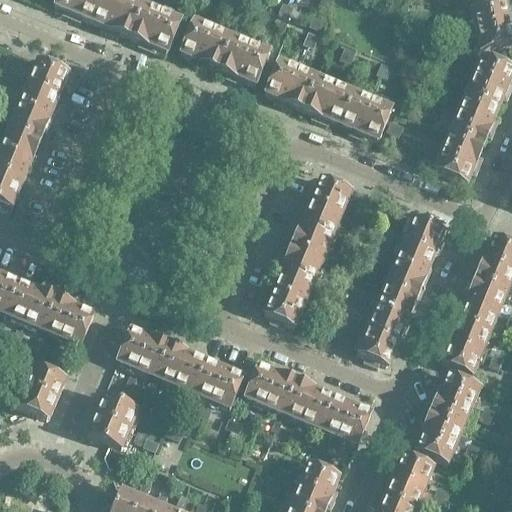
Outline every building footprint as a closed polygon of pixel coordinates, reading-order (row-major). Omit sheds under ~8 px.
[(70,23),(79,0),(57,0),(53,11),(64,15),(62,19),(70,23)] [(91,27),(101,0),(79,0),(70,23),(79,27),(81,22),(91,27)] [(108,39),(123,1),(120,0),(111,0),(110,0),(101,0),(91,27),(101,31),(99,35),(108,39)] [(228,9),(230,3),(221,0),(220,0),(218,5),(228,9)] [(128,42),(141,13),(132,9),(134,5),(123,1),(108,39),(116,42),(118,38),(128,42)] [(225,14),(228,9),(218,5),(216,11),(225,14)] [(288,17),(290,11),(281,7),(278,13),(288,17)] [(511,25),(511,22),(510,17),(506,18),(503,7),(468,16),(473,36),(511,25)] [(145,54),(161,17),(148,11),(146,15),(141,13),(128,42),(138,46),(137,51),(145,54)] [(285,22),(288,17),(278,13),(276,19),(285,22)] [(265,25),(267,19),(258,15),(256,21),(265,25)] [(166,58),(180,25),(161,17),(145,54),(154,58),(155,54),(166,58)] [(437,31),(441,22),(435,20),(431,29),(437,31)] [(263,30),(265,25),(256,21),(253,26),(263,30)] [(320,35),(324,26),(313,22),(309,31),(320,35)] [(442,33),(446,24),(441,22),(437,31),(442,33)] [(196,71),(212,33),(193,25),(179,59),(189,63),(188,67),(196,71)] [(511,47),(511,40),(511,36),(511,35),(511,25),(473,36),(479,56),(511,47)] [(217,75),(229,45),(222,42),(223,38),(212,33),(196,71),(205,74),(207,70),(217,75)] [(314,45),(316,40),(307,36),(305,42),(314,45)] [(312,51),(314,45),(305,42),(302,47),(312,51)] [(234,86),(249,49),(236,43),(234,47),(229,45),(217,75),(227,79),(225,83),(234,86)] [(254,90),(267,61),(268,57),(249,49),(234,86),(242,90),(244,86),(254,90)] [(351,61),(354,55),(344,52),(342,57),(351,61)] [(422,66),(426,56),(421,54),(417,63),(422,66)] [(428,68),(432,59),(426,56),(422,66),(428,68)] [(349,66),(351,61),(342,57),(340,63),(349,66)] [(511,87),(509,86),(511,78),(511,75),(480,62),(472,81),(509,97),(511,89),(511,87)] [(58,101),(66,81),(65,78),(59,75),(61,70),(46,64),(44,69),(36,66),(26,88),(58,101)] [(281,111),(297,74),(278,66),(264,99),(274,103),(272,107),(281,111)] [(389,77),(391,71),(382,67),(380,73),(389,77)] [(386,82),(389,77),(380,73),(377,78),(386,82)] [(301,115),(314,85),(307,82),(308,79),(297,74),(281,111),(289,115),(291,111),(301,115)] [(17,84),(19,80),(10,76),(8,81),(17,84)] [(15,89),(17,84),(8,81),(6,85),(15,89)] [(506,105),(509,97),(472,81),(467,93),(471,94),(468,101),(497,113),(502,103),(506,105)] [(318,127),(334,89),(321,84),(320,88),(314,85),(301,115),(311,119),(310,123),(318,127)] [(52,115),(58,101),(26,88),(17,111),(50,125),(54,116),(52,115)] [(339,131),(351,101),(344,98),(345,94),(334,89),(318,127),(327,130),(328,126),(339,131)] [(406,102),(409,93),(404,91),(400,100),(406,102)] [(411,105),(415,96),(409,93),(406,102),(411,105)] [(0,103),(8,107),(10,102),(0,98),(0,99),(0,103)] [(356,142),(371,105),(359,100),(357,104),(351,101),(339,131),(349,135),(347,139),(356,142)] [(493,124),(497,113),(468,101),(466,108),(461,106),(456,118),(494,134),(497,125),(493,124)] [(376,146),(390,113),(371,105),(356,142),(364,146),(366,142),(376,146)] [(47,133),(50,125),(17,111),(8,133),(39,146),(45,132),(47,133)] [(490,142),(494,134),(456,118),(451,131),(455,133),(453,139),(482,151),(486,141),(490,142)] [(390,140),(394,131),(388,128),(384,138),(390,140)] [(395,142),(399,133),(394,131),(390,140),(395,142)] [(33,160),(39,146),(8,133),(0,150),(0,156),(31,169),(35,161),(33,160)] [(477,161),(482,151),(453,139),(449,146),(445,145),(440,156),(478,171),(481,163),(477,161)] [(28,178),(31,169),(0,156),(0,182),(20,191),(26,177),(28,178)] [(474,180),(478,171),(440,156),(432,175),(466,189),(470,178),(474,180)] [(0,214),(8,218),(20,191),(0,182),(0,214)] [(340,220),(350,197),(341,194),(343,189),(329,183),(327,188),(321,185),(318,187),(309,207),(340,220)] [(331,242),(340,220),(309,207),(303,221),(301,220),(298,228),(331,242)] [(434,259),(443,237),(412,223),(403,246),(434,259)] [(322,265),(331,242),(298,228),(294,237),(296,238),(290,252),(322,265)] [(511,275),(511,251),(491,242),(486,255),(482,253),(479,262),(511,275)] [(428,273),(434,259),(403,246),(393,268),(427,282),(430,274),(428,273)] [(312,287),(322,265),(290,252),(284,265),(282,265),(279,273),(312,287)] [(385,260),(374,256),(373,260),(383,264),(385,260)] [(383,264),(373,260),(371,264),(382,268),(383,264)] [(506,297),(511,282),(511,275),(479,262),(475,270),(479,272),(474,284),(506,297)] [(343,269),(333,265),(331,269),(342,273),(343,269)] [(423,291),(427,282),(393,268),(384,291),(415,304),(421,290),(423,291)] [(342,273),(331,269),(330,273),(340,277),(342,273)] [(303,309),(312,287),(279,273),(275,282),(277,282),(271,296),(303,309)] [(5,317),(17,287),(7,283),(9,279),(0,275),(0,276),(0,317),(1,315),(5,317)] [(376,283),(365,278),(363,282),(374,287),(376,283)] [(374,287),(363,282),(362,286),(372,291),(374,287)] [(497,318),(506,297),(474,284),(469,296),(465,295),(461,303),(497,318)] [(22,329),(38,291),(29,287),(28,292),(17,287),(5,317),(9,319),(7,322),(22,329)] [(334,291),(324,287),(322,291),(333,295),(334,291)] [(42,333),(55,303),(45,299),(46,295),(38,291),(22,329),(37,335),(38,331),(42,333)] [(333,295),(322,291),(320,295),(331,299),(333,295)] [(409,318),(415,304),(384,291),(375,313),(408,327),(411,319),(409,318)] [(293,332),(303,309),(271,296),(263,317),(264,320),(270,323),(268,327),(283,333),(285,329),(293,332)] [(366,305),(356,301),(354,305),(365,309),(366,305)] [(59,344),(75,307),(67,303),(65,307),(55,303),(42,333),(46,334),(45,338),(59,344)] [(489,339),(497,318),(461,303),(458,312),(462,314),(457,326),(489,339)] [(365,309),(354,305),(353,309),(363,313),(365,309)] [(79,352),(93,319),(82,314),(84,310),(75,307),(59,344),(79,352)] [(323,318),(326,311),(315,307),(312,313),(323,318)] [(320,325),(323,318),(312,313),(310,320),(320,325)] [(404,336),(408,327),(375,313),(365,335),(397,349),(402,335),(404,336)] [(355,331),(358,324),(348,320),(345,327),(355,331)] [(480,360),(489,339),(457,326),(452,338),(448,336),(444,345),(480,360)] [(352,338),(355,331),(345,327),(342,334),(352,338)] [(134,376),(150,338),(142,335),(140,339),(129,334),(115,367),(134,376)] [(388,369),(397,349),(365,335),(356,358),(364,362),(362,367),(376,373),(378,368),(385,370),(388,369)] [(153,383),(167,350),(157,346),(159,342),(150,338),(134,376),(153,383)] [(471,381),(480,360),(444,345),(441,353),(445,355),(440,368),(471,381)] [(172,391),(187,354),(179,350),(177,354),(167,350),(153,383),(172,391)] [(191,399),(204,366),(194,362),(196,357),(187,354),(172,391),(191,399)] [(500,368),(502,362),(493,358),(491,364),(500,368)] [(497,374),(500,368),(491,364),(488,370),(497,374)] [(23,375),(25,368),(16,365),(14,371),(23,375)] [(209,407),(225,370),(216,366),(215,370),(204,366),(191,399),(209,407)] [(228,415),(242,382),(232,377),(233,373),(225,370),(209,407),(228,415)] [(262,412),(278,374),(269,371),(268,375),(257,370),(243,404),(262,412)] [(56,405),(63,387),(62,384),(33,372),(24,391),(56,405)] [(281,420),(295,386),(285,382),(286,378),(278,374),(262,412),(281,420)] [(470,413),(478,394),(445,380),(441,390),(437,389),(433,397),(470,413)] [(299,427),(315,390),(307,386),(305,391),(295,386),(281,420),(299,427)] [(318,435),(332,402),(322,398),(324,394),(315,390),(299,427),(318,435)] [(48,423),(56,405),(24,391),(16,411),(32,418),(45,424),(48,423)] [(462,432),(470,413),(433,397),(429,406),(434,407),(429,418),(462,432)] [(128,435),(137,415),(102,401),(93,421),(128,435)] [(337,443),(353,406),(344,402),(342,406),(332,402),(318,435),(337,443)] [(356,451),(370,418),(359,413),(361,409),(353,406),(337,443),(356,451)] [(490,421),(493,415),(484,411),(481,417),(490,421)] [(488,427),(490,421),(481,417),(479,423),(488,427)] [(455,450),(462,432),(429,418),(425,428),(421,426),(417,434),(455,450)] [(120,455),(128,435),(93,421),(85,441),(109,451),(120,455)] [(230,434),(234,425),(228,423),(224,432),(230,434)] [(237,437),(241,428),(234,425),(230,434),(237,437)] [(178,444),(181,436),(169,431),(165,439),(178,444)] [(145,442),(147,436),(138,432),(136,438),(145,442)] [(446,469),(455,450),(417,434),(414,443),(418,445),(413,455),(446,469)] [(142,449),(145,442),(136,438),(133,445),(142,449)] [(475,459),(477,453),(468,449),(465,455),(475,459)] [(472,465),(475,459),(465,455),(463,461),(472,465)] [(423,495),(432,474),(400,460),(395,473),(391,471),(387,479),(423,495)] [(296,472),(299,467),(299,466),(290,462),(287,469),(296,472)] [(333,495),(338,483),(306,470),(298,489),(334,504),(337,497),(333,495)] [(406,511),(415,511),(423,495),(387,479),(384,488),(388,490),(383,502),(406,511)] [(331,510),(334,504),(298,489),(289,509),(295,511),(325,511),(327,509),(331,510)] [(443,503),(446,497),(436,493),(434,499),(443,503)] [(134,511),(139,502),(120,494),(112,511),(134,511)] [(441,509),(443,503),(434,499),(431,505),(441,509)] [(156,511),(158,510),(139,502),(134,511),(156,511)] [(406,511),(383,502),(378,511),(406,511)]
